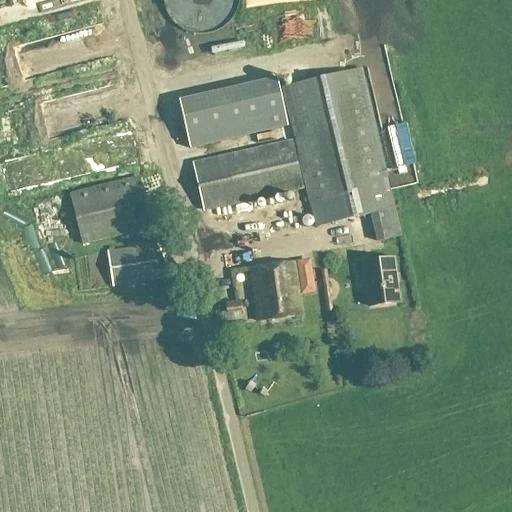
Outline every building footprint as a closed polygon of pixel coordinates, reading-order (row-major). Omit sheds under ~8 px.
[(173,21),(182,28),(194,33),(206,33),(218,30),(228,23),(235,13),(239,1),(238,0),(164,0),(164,1),(167,11),(173,21)] [(316,228),(370,215),(377,243),(400,238),(394,210),(361,70),(283,89),(295,142),(316,228)] [(278,80),(179,103),(190,150),(288,127),(278,80)] [(292,143),(193,165),(204,212),(303,189),(292,143)] [(139,180),(70,197),(82,245),(151,228),(139,180)] [(295,208),(256,211),(258,233),(297,230),(295,208)] [(159,280),(154,247),(106,255),(111,288),(159,280)] [(399,304),(394,260),(363,264),(368,308),(399,304)] [(258,323),(302,317),(294,264),(250,269),(258,323)]
